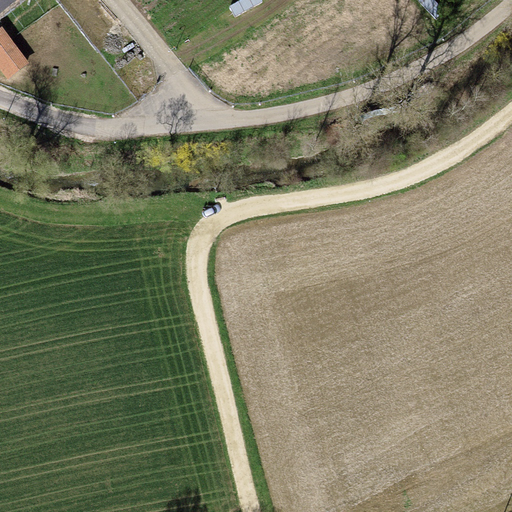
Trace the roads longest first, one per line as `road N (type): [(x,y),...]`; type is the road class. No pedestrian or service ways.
road 1 (track): [(511,110),(395,180),(234,209),(207,226),(195,271),(251,511)]
road 2 (unclassified): [(511,4),(388,83),(316,105),(201,124)]
road 3 (track): [(201,124),(120,130),(63,122),(0,100)]
road 4 (track): [(201,124),(174,73),(114,0)]
